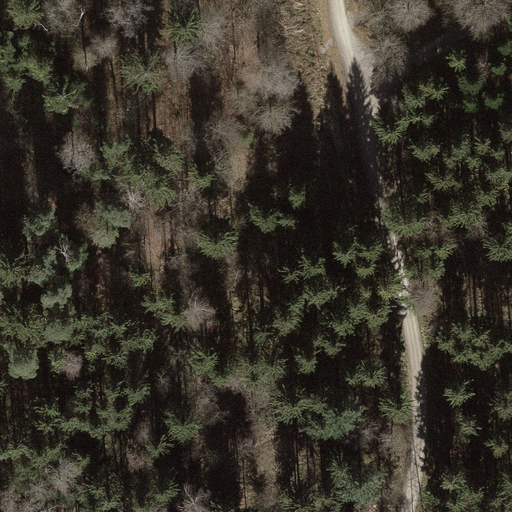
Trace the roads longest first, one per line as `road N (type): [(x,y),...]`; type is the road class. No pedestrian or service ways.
road 1 (track): [(362,107),(413,351),(407,511)]
road 2 (track): [(503,0),(362,107)]
